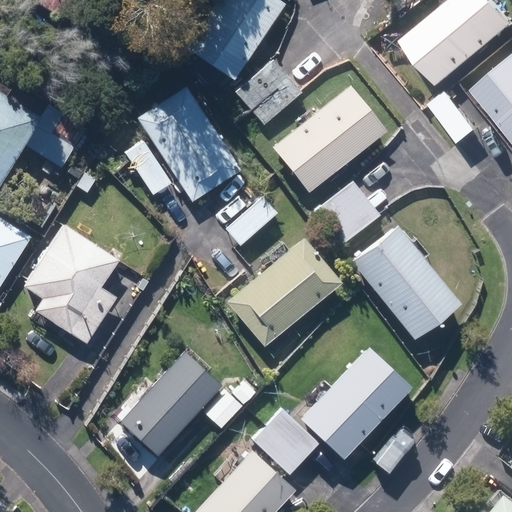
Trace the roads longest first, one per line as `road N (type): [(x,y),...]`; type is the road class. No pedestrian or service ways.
road 1 (unknown): [(511,180),(445,148),(400,110),(314,6)]
road 2 (residential): [(511,341),(464,422),(387,511)]
